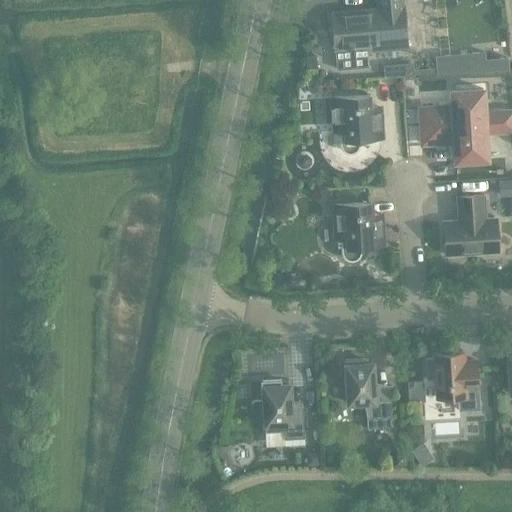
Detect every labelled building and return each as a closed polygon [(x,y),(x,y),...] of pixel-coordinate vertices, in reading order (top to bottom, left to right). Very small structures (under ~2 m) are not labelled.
[(377,0),(378,10),(332,14),(335,50),(337,70),(369,67),(367,47),(370,47),(370,52),(407,48),(403,8),(402,8),(401,0),(377,0)] [(485,51),(435,55),(436,67),(436,74),(509,70),(508,56),(486,58),(485,51)] [(316,55),(306,56),(307,69),(317,68),(316,55)] [(455,162),(487,160),(485,133),(501,132),(500,112),(484,113),(483,89),(451,91),(452,107),(420,108),(422,144),(454,142),(455,162)] [(360,145),(360,143),(360,140),(382,139),(380,108),(370,108),(369,95),(332,97),(334,131),(339,131),(339,145),(340,147),(340,148),(341,149),(342,151),(344,152),(345,153),(347,154),(348,154),(350,154),(352,154),(353,154),(354,153),(356,152),(357,151),(358,149),(359,148),(360,147),(360,145)] [(511,180),(500,182),(501,194),(511,193),(511,180)] [(291,193),(281,194),(282,208),(292,207),(291,193)] [(498,252),(496,219),(485,219),(483,196),(457,197),(458,213),(461,213),(461,221),(444,222),(446,255),(498,252)] [(361,254),(361,252),(361,247),(383,246),(381,215),(371,215),(371,202),(334,205),(336,239),(340,238),(341,252),(341,254),(342,256),(343,258),(345,259),(346,260),(348,261),(349,261),(351,261),(354,261),(356,260),(358,259),(359,258),(360,256),(361,255),(361,254)] [(463,361),(462,353),(452,354),(448,351),(442,352),(439,355),(436,355),(436,358),(426,359),(427,379),(437,378),(439,399),(458,397),(459,411),(479,409),(476,360),(463,361)] [(364,359),(345,360),(348,404),(363,403),(367,417),(367,419),(367,428),(392,426),(392,417),(390,390),(374,391),(372,364),(365,364),(364,359)] [(281,432),(284,439),(284,440),(304,439),(303,411),(291,412),(290,385),(282,385),(281,380),(262,381),(263,401),(254,401),(252,404),(252,419),(255,421),(265,422),(265,433),(281,432)] [(424,443),(412,451),(422,467),(434,459),(424,443)] [(408,451),(393,451),(393,467),(409,467),(408,451)] [(511,452),(500,453),(500,469),(511,469),(511,452)] [(319,453),(307,453),(307,466),(319,466),(319,453)]
